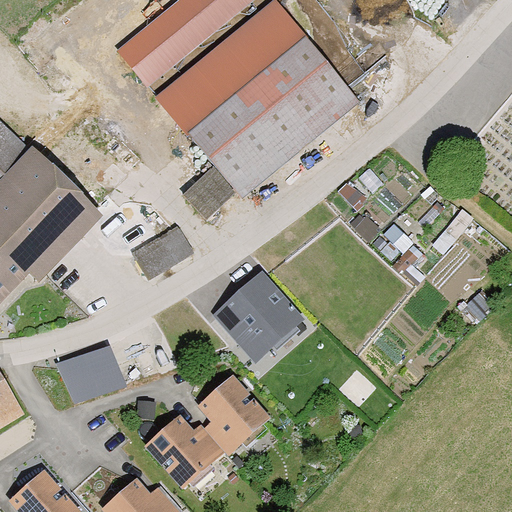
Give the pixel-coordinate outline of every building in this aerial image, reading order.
[(177,0),(118,47),(148,84),(254,0),(177,0)] [(180,75),(271,0),(255,0),(174,68),(180,75)] [(220,164),(190,196),(216,221),(242,195),(251,201),(372,105),(314,36),(194,132),(220,164)] [(0,108),(0,310),(5,316),(107,219),(0,108)] [(359,202),(368,186),(352,177),(342,192),(359,202)] [(186,225),(139,251),(155,279),(202,254),(186,225)] [(304,326),(260,276),(213,317),(256,367),(304,326)] [(149,343),(65,362),(75,404),(159,386),(149,343)] [(0,365),(0,432),(29,415),(0,365)] [(240,373),(205,404),(221,422),(214,429),(238,456),(281,419),(240,373)] [(184,416),(148,447),(190,495),(226,464),(184,416)] [(51,466),(15,497),(28,511),(90,511),(91,511),(51,466)] [(169,511),(141,479),(105,510),(107,511),(169,511)]
